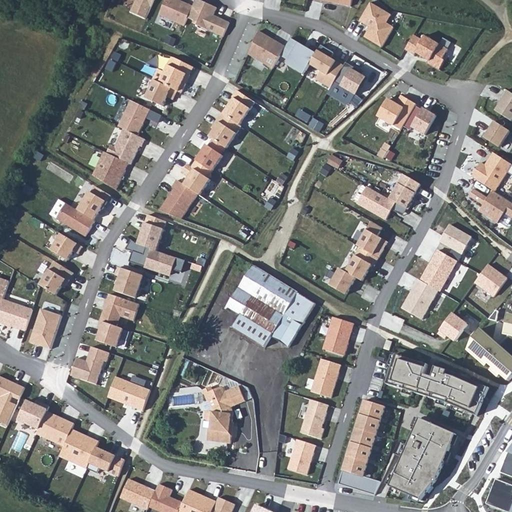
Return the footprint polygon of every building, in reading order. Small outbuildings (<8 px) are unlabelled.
[(154,0),(134,0),(136,1),(131,13),(146,19),(154,0)] [(188,18),(193,7),(177,0),(165,0),(159,15),(185,26),(188,18)] [(195,0),(193,7),(188,18),(195,21),(194,23),(223,37),(229,23),(214,16),(218,7),(200,0),(195,0)] [(387,23),(392,15),(371,3),(360,22),(367,26),(369,24),(372,26),(365,37),(382,47),(394,27),(387,23)] [(259,31),(248,54),(273,69),(281,56),(286,47),(271,38),(270,40),(266,38),(267,36),(259,31)] [(415,36),(406,50),(440,70),(446,61),(443,60),(449,50),(426,36),(423,41),(415,36)] [(291,38),(286,47),(281,56),(289,61),(287,64),(304,75),(309,66),(319,49),(312,45),(309,49),(291,38)] [(321,46),(319,49),(309,66),(320,72),(316,80),(331,88),(335,82),(344,65),(332,58),(334,53),(321,46)] [(153,80),(155,81),(178,91),(182,93),(194,67),(173,57),(165,72),(159,69),(153,80)] [(344,65),(335,82),(357,95),(367,78),(353,70),(354,67),(346,62),(344,65)] [(155,81),(146,98),(163,106),(167,97),(174,100),(178,91),(155,81)] [(234,98),(223,116),(239,127),(255,103),(237,90),(232,97),(234,98)] [(511,93),(507,90),(502,98),(504,99),(497,111),(511,120),(511,93)] [(389,99),(379,116),(402,130),(417,105),(402,96),(397,104),(389,99)] [(132,101),(119,126),(124,129),(138,136),(151,110),(132,101)] [(424,108),(413,127),(426,135),(437,116),(424,108)] [(220,114),(211,129),(213,130),(209,138),(226,149),(241,128),(239,127),(223,116),(220,114)] [(495,121),(484,137),(500,148),(511,132),(495,121)] [(111,146),(108,153),(129,164),(131,164),(140,146),(142,147),(146,140),(138,136),(124,129),(116,148),(111,146)] [(206,145),(195,161),(212,173),(223,157),(206,145)] [(105,152),(93,176),(117,191),(129,164),(108,153),(105,152)] [(481,163),(472,177),(493,191),(495,192),(511,166),(511,164),(494,153),(486,166),(481,163)] [(189,176),(184,184),(198,194),(213,174),(212,173),(195,161),(191,166),(188,164),(182,172),(189,176)] [(405,175),(390,200),(393,202),(409,211),(413,204),(411,203),(422,185),(405,175)] [(174,189),(160,210),(182,219),(198,194),(184,184),(177,180),(173,188),(174,189)] [(382,220),(393,202),(390,200),(366,185),(355,203),(382,220)] [(77,211),(95,221),(110,196),(95,187),(91,193),(89,191),(77,211)] [(511,202),(495,192),(493,191),(488,199),(475,190),(471,196),(485,205),(481,211),(498,222),(505,212),(511,216),(511,202)] [(159,210),(165,201),(159,197),(153,206),(159,210)] [(66,204),(57,219),(85,236),(95,221),(77,211),(66,204)] [(149,215),(138,245),(157,251),(167,222),(149,215)] [(370,221),(356,248),(359,249),(372,256),(379,260),(388,243),(378,237),(383,228),(370,221)] [(444,236),(441,242),(464,255),(473,238),(451,225),(444,236)] [(62,234),(51,250),(68,261),(74,251),(79,255),(84,248),(62,234)] [(186,261),(157,251),(138,245),(132,240),(126,249),(133,252),(130,262),(156,272),(158,268),(163,270),(163,272),(171,275),(173,270),(182,273),(186,261)] [(359,249),(346,272),(357,278),(363,282),(372,266),(368,264),(372,256),(359,249)] [(438,250),(421,280),(439,290),(440,291),(457,260),(438,250)] [(55,262),(40,285),(56,295),(66,280),(69,282),(74,274),(55,262)] [(291,347),(303,326),(316,303),(251,266),(239,287),(253,295),(240,317),(234,329),(266,348),(273,337),(291,347)] [(488,266),(477,282),(496,296),(508,280),(488,266)] [(144,276),(119,267),(116,276),(121,277),(116,292),(136,299),(144,276)] [(341,268),(330,285),(347,295),(357,278),(346,272),(341,268)] [(0,279),(0,306),(1,306),(3,301),(9,283),(0,279)] [(421,280),(418,280),(402,310),(422,321),(439,290),(421,280)] [(226,309),(240,317),(253,295),(239,287),(226,309)] [(110,294),(101,321),(118,327),(121,316),(135,321),(140,304),(110,294)] [(32,311),(3,301),(1,306),(0,310),(0,321),(26,331),(32,311)] [(62,317),(41,310),(29,342),(50,349),(62,317)] [(496,311),(489,320),(497,322),(499,312),(496,311)] [(452,314),(438,333),(445,338),(448,335),(456,341),(468,326),(452,314)] [(511,315),(509,315),(503,336),(508,337),(500,345),(484,328),(474,339),(468,353),(486,369),(489,366),(493,369),(491,371),(499,379),(502,376),(508,383),(511,379),(511,315)] [(334,317),(324,350),(345,356),(355,324),(334,317)] [(118,327),(101,321),(98,329),(101,330),(97,341),(118,348),(124,329),(118,327)] [(110,354),(92,347),(89,356),(92,357),(90,362),(78,358),(72,376),(97,384),(105,361),(107,362),(110,354)] [(323,359),(312,392),(332,398),(342,366),(323,359)] [(397,359),(388,383),(474,417),(484,393),(430,372),(427,381),(419,378),(423,369),(397,359)] [(22,386),(0,375),(0,425),(2,426),(22,386)] [(118,377),(109,398),(144,411),(152,390),(118,377)] [(231,422),(233,423),(234,412),(232,407),(246,402),(240,387),(226,392),(223,387),(213,391),(212,387),(203,390),(208,402),(215,399),(218,406),(213,408),(214,411),(213,411),(214,414),(212,422),(211,430),(209,429),(208,441),(231,444),(232,436),(230,433),(231,422)] [(205,421),(212,422),(214,414),(213,411),(214,411),(213,408),(218,406),(215,399),(208,402),(204,404),(206,411),(205,421)] [(329,406),(311,400),(301,433),(321,439),(324,429),(322,428),(329,406)] [(364,400),(360,416),(381,422),(387,407),(364,400)] [(27,401),(19,420),(38,429),(47,412),(49,407),(42,403),(40,407),(27,401)] [(67,405),(62,417),(75,423),(80,410),(67,405)] [(70,424),(47,412),(38,429),(34,437),(59,450),(68,430),(70,424)] [(360,416),(351,444),(371,451),(381,422),(360,416)] [(417,422),(389,489),(418,504),(432,488),(445,459),(452,448),(454,438),(417,422)] [(94,441),(68,430),(59,450),(56,456),(83,468),(94,441)] [(281,467),(288,468),(295,440),(288,438),(281,467)] [(298,440),(289,469),(308,475),(317,446),(298,440)] [(371,451),(351,444),(341,472),(362,479),(371,451)] [(511,446),(508,452),(501,473),(511,476),(511,446)] [(98,448),(90,464),(118,476),(125,460),(98,448)] [(511,511),(511,485),(497,479),(487,504),(509,511),(511,511)] [(145,505),(151,491),(126,480),(117,499),(143,510),(145,505)] [(175,511),(180,503),(168,497),(171,489),(156,482),(151,491),(145,505),(159,511),(175,511)] [(211,511),(216,504),(186,490),(180,503),(175,511),(211,511)] [(231,511),(234,505),(218,498),(216,504),(211,511),(231,511)] [(251,511),(254,505),(240,500),(235,511),(251,511)]
